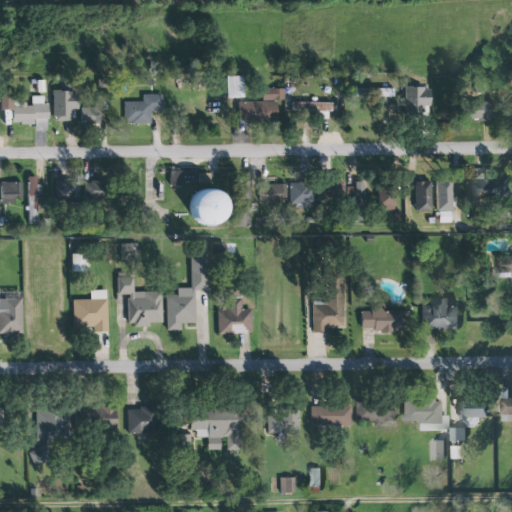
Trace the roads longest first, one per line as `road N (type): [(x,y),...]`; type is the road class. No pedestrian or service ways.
road 1 (residential): [(511,362),(0,368)]
road 2 (residential): [(511,148),(0,153)]
